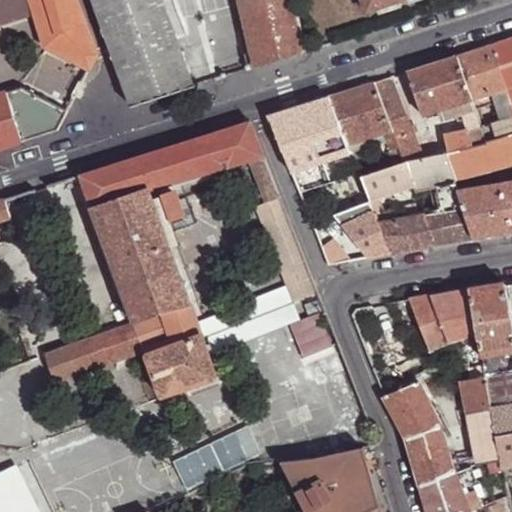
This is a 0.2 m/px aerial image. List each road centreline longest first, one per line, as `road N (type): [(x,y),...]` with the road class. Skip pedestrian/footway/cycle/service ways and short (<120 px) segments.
road 1 (residential): [(511,17),(0,178)]
road 2 (residential): [(511,259),(331,289),(389,439),(403,511)]
